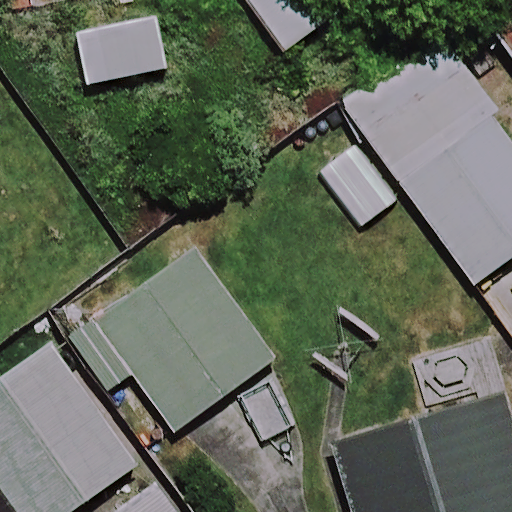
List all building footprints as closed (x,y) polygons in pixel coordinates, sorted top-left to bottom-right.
[(511,0),(497,0),(472,19),(511,71),(511,0)] [(166,75),(156,22),(67,38),(77,91),(166,75)] [(365,144),(320,176),(362,234),(407,201),(468,285),(511,253),(511,150),(437,45),(343,112),(365,144)] [(266,362),(185,251),(86,323),(166,434),(266,362)] [(38,331),(0,357),(0,504),(5,511),(73,511),(134,470),(38,331)] [(511,511),(511,480),(486,398),(327,447),(346,511),(511,511)]
